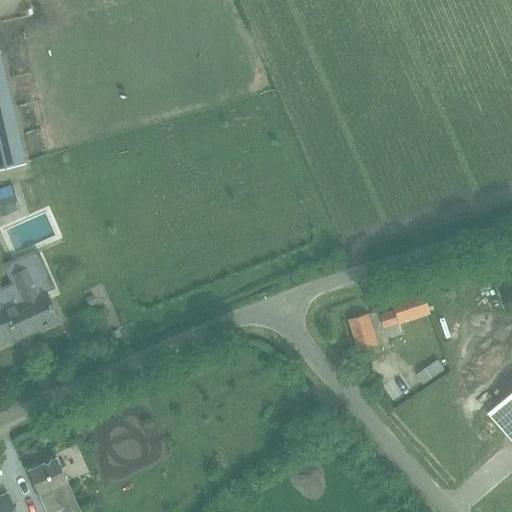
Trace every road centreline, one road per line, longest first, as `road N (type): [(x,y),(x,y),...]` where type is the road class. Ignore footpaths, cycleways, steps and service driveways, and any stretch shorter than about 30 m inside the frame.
road 1 (unclassified): [(269,311),(206,329),(0,424)]
road 2 (unclassified): [(442,511),(269,311)]
road 3 (unclassified): [(269,311),(511,229)]
